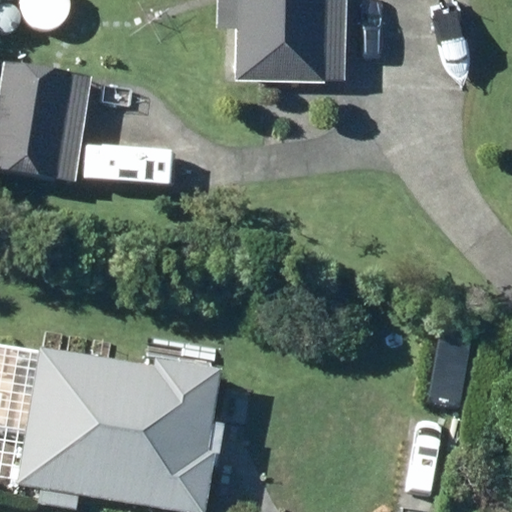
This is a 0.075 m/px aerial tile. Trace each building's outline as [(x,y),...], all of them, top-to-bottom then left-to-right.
[(199,0),(200,20),(217,21),(216,73),(327,75),(328,0),(199,0)] [(0,65),(0,173),(58,182),(75,77),(0,65)] [(385,311),(380,362),(432,368),(437,317),(385,311)] [(0,486),(21,490),(18,506),(53,511),(58,511),(61,497),(142,511),(180,511),(191,454),(182,453),(197,371),(132,360),(131,369),(17,349),(0,445),(0,486)] [(511,511),(511,483),(488,480),(491,459),(457,453),(447,511),(511,511)]
